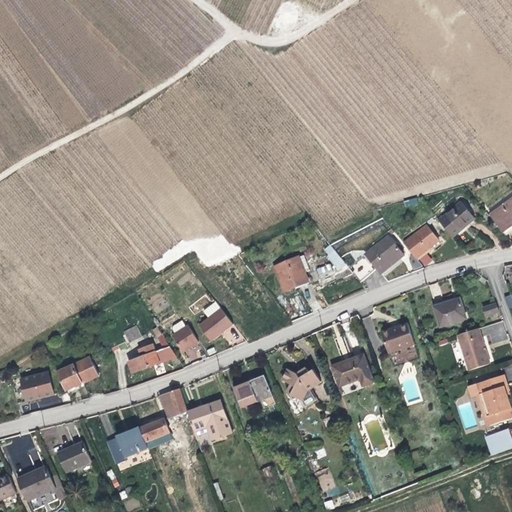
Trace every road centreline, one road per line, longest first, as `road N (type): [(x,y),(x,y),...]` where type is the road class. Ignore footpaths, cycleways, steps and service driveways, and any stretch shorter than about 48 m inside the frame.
road 1 (residential): [(487,259),(154,387),(0,431)]
road 2 (track): [(200,0),(239,31),(276,42),(355,0)]
road 3 (track): [(354,511),(511,455)]
